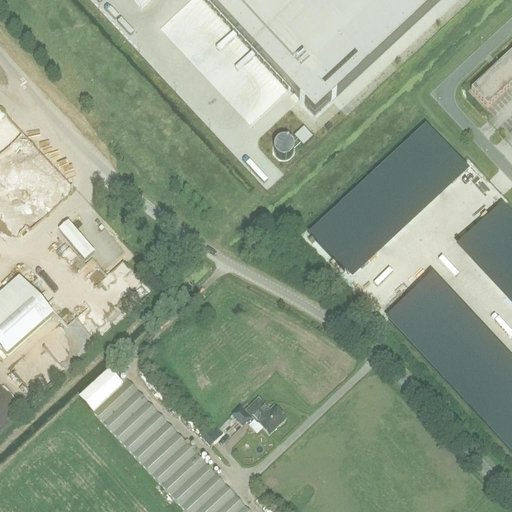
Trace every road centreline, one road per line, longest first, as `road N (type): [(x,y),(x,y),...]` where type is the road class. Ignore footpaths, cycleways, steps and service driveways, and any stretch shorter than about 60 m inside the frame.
road 1 (unclassified): [(511,494),(446,419),(357,338),(202,246),(108,174),(0,55)]
road 2 (unclassified): [(511,171),(440,94),(511,28)]
